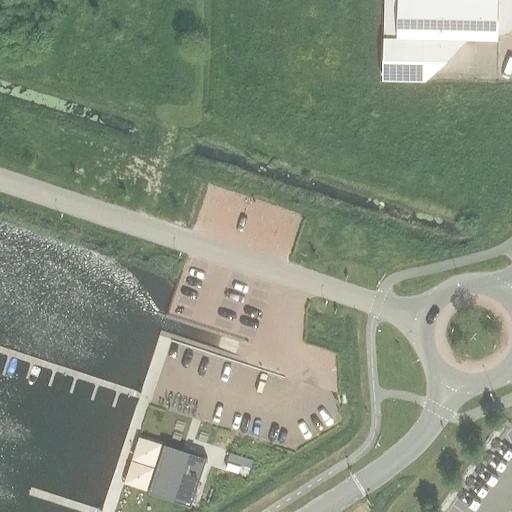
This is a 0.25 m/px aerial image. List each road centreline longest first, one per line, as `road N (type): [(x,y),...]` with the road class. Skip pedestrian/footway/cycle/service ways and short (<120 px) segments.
road 1 (unclassified): [(424,324),(0,182)]
road 2 (secondary): [(319,511),(416,444),(454,382)]
